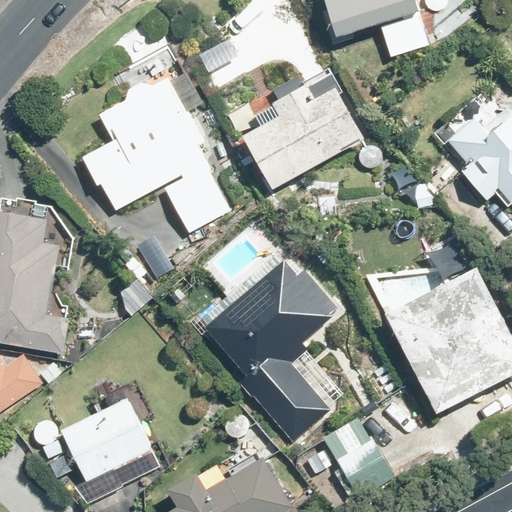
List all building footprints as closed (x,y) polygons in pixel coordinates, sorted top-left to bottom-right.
[(420,0),(329,0),(345,40),(425,13),(420,0)] [(450,15),(432,30),(442,42),(459,27),(450,15)] [(463,34),(469,39),(476,33),(471,27),(463,34)] [(201,55),(211,74),(230,63),(235,72),(246,66),(232,39),(201,55)] [(233,212),(213,174),(215,172),(201,147),(209,142),(193,112),(210,103),(193,71),(173,82),(172,79),(157,88),(145,84),(131,91),(129,103),(101,116),(116,143),(86,159),(102,189),(105,188),(119,213),(167,187),(192,234),(233,212)] [(314,87),(259,120),(265,130),(247,140),(278,193),(370,140),(339,87),(320,98),(314,87)] [(511,209),(511,109),(489,130),(480,119),(452,144),(473,168),(466,174),(491,202),(499,195),(511,209)] [(50,223),(0,213),(0,343),(66,355),(72,321),(51,317),(64,246),(47,243),(50,223)] [(156,238),(138,249),(155,277),(173,266),(156,238)] [(255,380),(246,388),(297,443),(334,410),(296,369),(314,353),(307,347),(339,318),(337,316),(342,311),(307,272),(302,277),(289,262),(286,265),(280,258),(206,327),(255,380)] [(511,326),(485,271),(454,288),(443,267),(367,275),(391,323),(395,322),(442,418),(511,384),(511,326)] [(0,417),(46,387),(27,357),(10,369),(0,355),(0,417)] [(56,363),(42,374),(51,385),(64,374),(56,363)] [(100,414),(66,431),(90,481),(78,487),(91,507),(127,489),(126,487),(165,469),(155,448),(160,446),(150,425),(158,420),(139,382),(94,403),(100,414)] [(218,393),(206,403),(216,414),(228,404),(218,393)] [(362,419),(327,439),(348,476),(383,456),(362,419)] [(62,441),(46,450),(52,461),(68,452),(62,441)] [(66,457),(53,464),(62,479),(74,471),(66,457)] [(175,496),(184,511),(183,511),(297,511),(299,511),(269,462),(213,495),(204,479),(175,496)]
